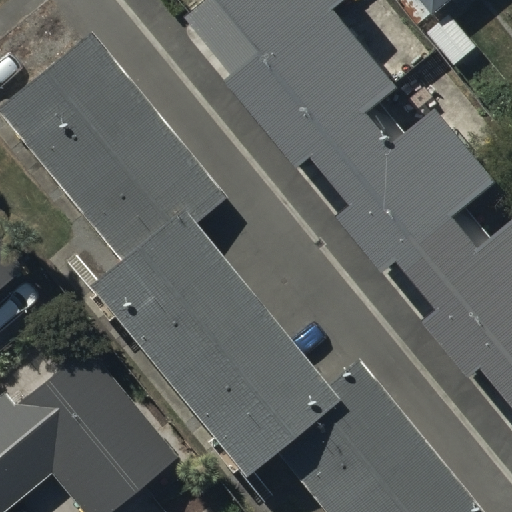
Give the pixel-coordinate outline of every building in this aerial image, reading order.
[(351,13),(340,0),(203,0),(212,10),(188,29),(237,89),(227,98),(300,189),(315,177),(353,223),(339,236),(386,293),(402,280),(441,328),(425,341),(469,396),(485,383),(511,417),(511,240),(481,266),(455,234),(500,197),(440,124),(393,162),(369,132),(403,105),(337,25),(351,13)] [(407,0),(430,28),(463,0),(407,0)] [(86,38),(0,104),(0,117),(120,271),(85,298),(239,496),(276,467),(310,511),(479,511),(362,362),(323,393),(198,233),(223,213),(86,38)] [(0,295),(23,277),(0,249),(0,295)] [(118,511),(175,465),(83,356),(12,415),(2,403),(0,404),(0,511),(10,511),(50,480),(77,511),(118,511)]
